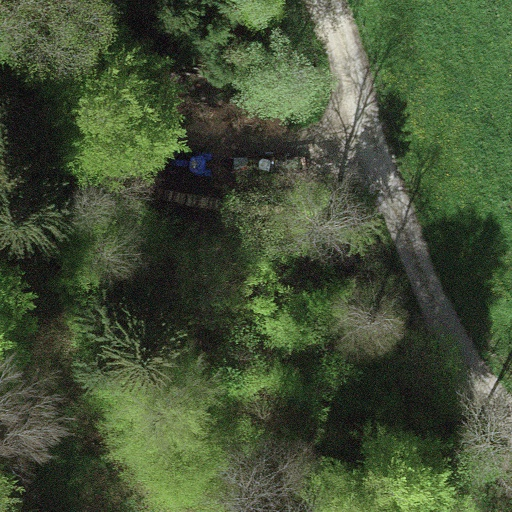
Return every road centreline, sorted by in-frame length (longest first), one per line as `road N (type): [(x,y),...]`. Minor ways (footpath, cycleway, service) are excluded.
road 1 (track): [(511,434),(343,141),(305,0)]
road 2 (track): [(343,141),(295,159),(227,161),(174,145),(129,108),(77,0)]
